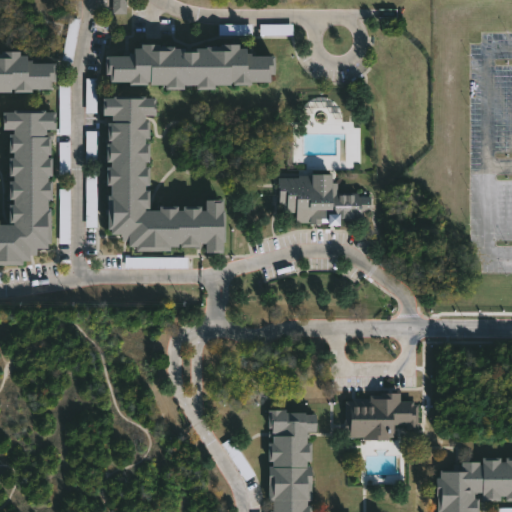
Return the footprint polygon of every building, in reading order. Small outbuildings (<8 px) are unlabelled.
[(126,0),(113,0),(113,15),(126,15),(126,0)] [(145,6),(135,6),(135,28),(145,28),(145,6)] [(237,45),(237,49),(244,49),(244,54),(249,54),(249,57),(272,57),(272,75),(268,75),(268,83),(249,82),(249,86),(230,86),(230,83),(228,83),(228,86),(212,86),(212,90),(194,90),(194,86),(181,86),(181,90),(163,90),(163,86),(127,85),(127,83),(107,83),(107,75),(103,75),(103,57),(126,57),(126,54),(131,54),(131,49),(139,49),(139,45),(157,45),(157,47),(171,47),(171,49),(182,49),(182,52),(193,52),(193,48),(218,48),(218,45),(237,45)] [(0,54),(14,54),(14,58),(22,58),(22,63),(27,63),(27,66),(50,66),(50,84),(45,84),(45,91),(26,91),(26,95),(8,95),(8,92),(6,92),(6,95),(0,94),(0,54)] [(141,98),(141,99),(152,99),(151,116),(141,116),(141,121),(145,121),(145,139),(141,139),(141,144),(145,144),(145,163),(141,163),(141,168),(145,168),(145,186),(141,186),(141,191),(145,191),(145,210),(141,210),(141,212),(155,212),(155,208),(174,208),(174,212),(178,212),(178,207),(197,207),(197,212),(201,212),(201,201),(219,201),(219,212),(221,212),(221,244),(219,244),(219,254),(201,254),(201,245),(196,245),(196,243),(194,243),(194,249),(176,249),(176,245),(173,245),(173,248),(166,248),(166,253),(131,253),(131,249),(124,248),(124,243),(117,243),(117,236),(106,236),(106,231),(103,231),(103,197),(106,197),(106,186),(102,186),(102,168),(106,168),(106,163),(102,163),(102,146),(101,146),(101,142),(103,142),(103,123),(107,123),(107,116),(98,116),(98,98),(141,98)] [(40,113),(40,115),(51,115),(50,132),(41,132),(41,136),(48,136),(48,144),(46,144),(46,158),(42,158),(42,161),(47,161),(46,179),(42,179),(42,184),(47,185),(47,203),(43,203),(43,213),(46,213),(46,247),(42,247),(42,252),(31,252),(31,259),(24,259),(24,265),(17,264),(17,269),(0,269),(0,228),(8,228),(8,226),(4,226),(4,208),(8,208),(8,203),(4,203),(4,185),(8,185),(8,179),(4,179),(4,161),(8,161),(8,156),(4,156),(4,137),(8,137),(8,133),(0,133),(0,115),(8,115),(8,113),(40,113)] [(329,173),(329,182),(335,182),(335,192),(356,193),(356,196),(368,196),(368,211),(362,211),(362,221),(336,220),(336,223),(294,223),(294,212),(281,212),(281,203),(277,203),(277,195),(276,195),(276,177),(297,177),(297,174),(309,175),(309,173),(329,173)] [(400,393),(400,401),(414,401),(414,404),(418,404),(418,429),(407,429),(407,425),(394,424),(394,437),(388,437),(388,440),(363,439),(363,437),(353,437),(353,439),(345,439),(345,430),(345,400),(370,400),(370,395),(380,395),(380,392),(400,393)] [(282,409),(282,412),(313,413),(312,432),(306,431),(306,437),(304,437),(304,443),(308,443),(307,500),(303,500),(303,506),(308,506),(308,511),(265,511),(266,510),(269,511),(269,500),(264,500),(265,466),(269,466),(269,461),(265,461),(265,442),(269,442),(269,438),(265,438),(265,431),(269,431),(269,428),(264,428),(264,409),(282,409)] [(245,482),(254,477),(233,439),(224,445),(245,482)] [(511,499),(503,499),(503,495),(498,495),(498,501),(477,501),(476,511),(438,511),(434,511),(434,482),(433,482),(433,476),(438,476),(438,470),(459,471),(459,461),(477,461),(477,463),(480,463),(480,456),(498,456),(498,460),(503,460),(503,456),(511,456),(511,499)]
